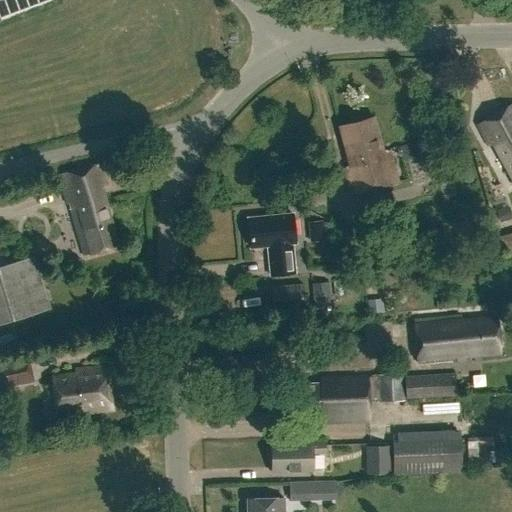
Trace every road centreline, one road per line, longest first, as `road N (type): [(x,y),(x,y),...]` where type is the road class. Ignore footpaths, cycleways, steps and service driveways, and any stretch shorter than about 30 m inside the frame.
road 1 (unclassified): [(177,511),(173,253),(193,133)]
road 2 (unclassified): [(283,43),(511,37)]
road 3 (unclassified): [(0,171),(174,128),(193,133)]
road 4 (unclassified): [(193,133),(283,43)]
